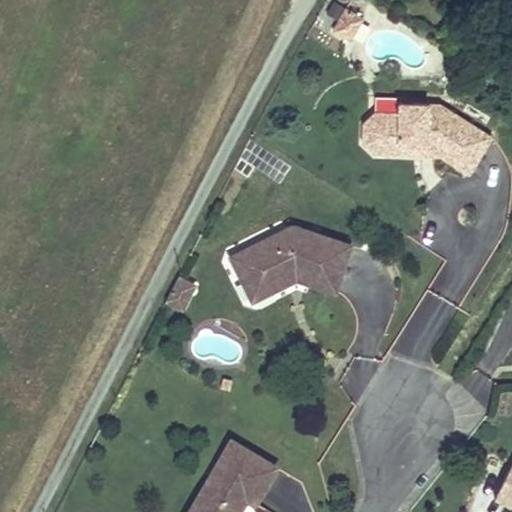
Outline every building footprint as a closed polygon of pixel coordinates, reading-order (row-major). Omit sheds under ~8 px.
[(359,12),(341,2),(329,23),(346,33),(359,12)] [(418,76),(428,41),(370,24),(359,58),(418,76)] [(401,111),(375,109),(374,140),(402,142),(402,153),(425,155),(426,143),(444,148),(442,161),(464,174),(491,135),(442,103),(401,101),(401,111)] [(374,140),(375,109),(362,121),(362,145),(372,152),(402,153),(402,142),(374,140)] [(426,143),(425,155),(442,161),(444,148),(426,143)] [(227,258),(240,282),(263,270),(274,290),(292,281),(308,282),(334,290),(349,245),(291,226),(227,258)] [(274,290),(263,270),(240,282),(251,302),(274,290)] [(190,280),(174,272),(167,285),(162,295),(178,303),(190,280)] [(233,441),(190,511),(239,511),(248,498),(255,502),(277,467),(233,441)] [(511,504),(511,465),(494,501),(509,509),(511,504)]
